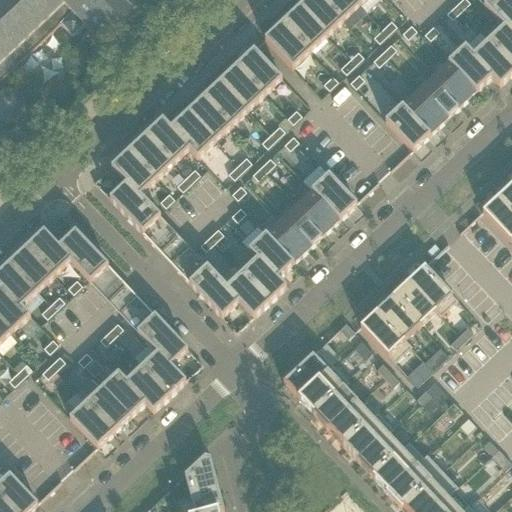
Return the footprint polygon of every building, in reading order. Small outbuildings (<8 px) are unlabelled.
[(0,0),(0,121),(1,122),(2,122),(3,123),(4,123),(5,124),(6,124),(8,124),(9,125),(10,124),(11,124),(13,124),(14,124),(15,123),(16,123),(17,122),(18,121),(19,121),(20,120),(21,119),(22,118),(22,116),(23,115),(23,114),(24,113),(24,112),(24,110),(24,109),(24,108),(24,107),(23,105),(23,104),(22,103),(22,102),(21,101),(20,100),(19,99),(18,98),(17,97),(16,97),(15,96),(14,96),(12,96),(11,95),(10,95),(9,95),(7,95),(6,96),(5,96),(0,90),(0,85),(61,28),(72,40),(84,29),(102,48),(116,35),(124,44),(135,34),(127,25),(140,12),(128,0),(0,0)] [(310,0),(298,11),(299,12),(326,41),(343,25),(319,0),(310,0)] [(319,0),(343,25),(360,9),(351,0),(319,0)] [(351,0),(360,9),(369,0),(351,0)] [(493,0),(483,9),(503,30),(504,31),(511,39),(511,4),(508,0),(493,0)] [(455,9),(460,15),(469,7),(463,1),(455,9)] [(455,9),(446,17),(452,23),(460,15),(455,9)] [(298,11),(281,27),(282,28),(309,57),(326,41),(299,12),(298,11)] [(382,33),(383,34),(388,39),(397,31),(391,25),(382,33)] [(281,27),(265,43),(292,73),(309,57),(282,28),(281,27)] [(411,29),(402,38),(408,44),(417,35),(411,29)] [(433,30),(424,39),(430,45),(439,36),(433,30)] [(489,45),(511,69),(511,39),(504,31),(503,30),(488,44),(489,45)] [(388,39),(383,34),(382,33),(373,42),(379,48),(388,39)] [(511,69),(489,45),(488,44),(473,59),(474,59),(493,79),(493,80),(492,81),(500,90),(511,78),(511,69)] [(387,63),(396,54),(391,49),(382,57),(387,63)] [(474,59),(473,59),(465,50),(449,65),(476,94),(477,94),(492,81),(493,80),(493,79),(474,59)] [(265,99),(282,83),(254,53),(237,69),(238,70),(265,99)] [(350,66),(355,70),(363,62),(358,56),(349,64),(350,66)] [(387,63),(382,57),(373,65),(379,71),(387,63)] [(355,70),(350,66),(349,64),(340,73),(346,79),(354,71),(355,70)] [(460,109),(461,109),(477,94),(476,94),(449,65),(433,80),(460,109)] [(237,69),(220,85),(221,86),(248,115),(265,99),(238,70),(237,69)] [(355,93),(364,85),(359,79),(350,87),(355,93)] [(329,95),(338,86),(332,80),(323,89),(329,95)] [(433,80),(417,96),(444,124),(445,125),(461,109),(460,109),(433,80)] [(220,85),(203,101),(204,102),(231,131),(248,115),(221,86),(220,85)] [(444,124),(417,96),(401,111),(408,117),(428,139),(429,140),(445,125),(444,124)] [(203,101),(186,117),(187,118),(214,146),(214,147),(231,131),(204,102),(203,101)] [(408,117),(401,111),(386,126),(413,155),(429,140),(428,139),(408,117)] [(296,115),(287,123),(293,129),(302,121),(296,115)] [(186,117),(171,131),(172,132),(191,152),(190,153),(189,154),(197,163),(214,147),(214,146),(187,118),(186,117)] [(171,131),(162,123),(145,139),(172,168),(173,169),(189,154),(190,153),(191,152),(172,132),(171,131)] [(271,140),(276,145),(285,136),(279,131),(270,139),(271,140)] [(157,184),(173,169),(172,168),(145,139),(129,154),(156,184),(157,184)] [(276,145),(271,140),(270,139),(261,147),(267,153),(275,145),(276,145)] [(298,147),(293,141),(284,149),(290,155),(298,147)] [(141,199),(157,184),(156,184),(129,154),(111,171),(126,187),(127,186),(127,185),(140,199),(141,199)] [(237,170),(243,176),(251,168),(245,162),(237,170)] [(261,171),(267,177),(275,168),(270,162),(261,171)] [(320,169),(304,184),(313,194),(341,223),(356,208),(329,179),(320,169)] [(237,170),(228,178),(234,184),(243,176),(237,170)] [(267,177),(261,171),(252,179),(258,185),(266,177),(267,177)] [(186,183),(191,188),(200,179),(194,173),(186,182),(186,183)] [(191,188),(186,183),(186,182),(177,190),(182,196),(191,188)] [(126,187),(109,202),(142,237),(160,220),(141,199),(140,199),(127,185),(127,186),(126,187)] [(511,187),(499,200),(511,213),(511,187)] [(241,190),(232,198),(237,204),(246,196),(241,190)] [(325,237),(341,223),(313,194),(297,208),(325,237)] [(169,198),(160,206),(166,212),(174,204),(169,198)] [(511,213),(499,200),(482,216),(511,247),(511,213)] [(309,252),(325,237),(297,208),(282,223),(309,252)] [(231,221),(237,226),(246,218),(240,212),(231,221)] [(294,267),(309,252),(282,223),(266,238),(294,267)] [(214,248),(223,239),(217,233),(209,242),(214,248)] [(59,250),(44,234),(27,250),(55,280),(70,265),(72,264),(59,250)] [(75,235),(59,250),(72,264),(70,265),(90,286),(108,269),(75,235)] [(278,282),(294,267),(266,238),(249,253),(257,262),(258,261),(278,282)] [(214,248),(209,242),(200,250),(206,256),(214,248)] [(55,280),(27,250),(10,266),(37,296),(55,280)] [(270,306),(286,291),(278,282),(258,261),(257,262),(242,277),(243,277),(269,305),(270,306)] [(10,266),(0,275),(0,290),(1,291),(21,312),(22,311),(37,296),(10,266)] [(189,287),(222,322),(238,306),(225,292),(226,291),(227,291),(207,269),(189,287)] [(425,270),(407,286),(436,316),(440,321),(458,305),(425,270)] [(242,277),(227,291),(226,291),(225,292),(238,306),(253,322),(270,306),(269,305),(243,277),(242,277)] [(407,286),(392,300),(420,330),(436,316),(407,286)] [(76,287),(67,295),(73,301),(82,293),(76,287)] [(21,312),(1,291),(0,291),(0,324),(12,337),(30,320),(22,311),(21,312)] [(392,300),(377,315),(405,344),(420,330),(392,300)] [(50,309),(51,310),(56,315),(65,307),(59,301),(50,309)] [(55,315),(56,315),(51,310),(50,309),(41,317),(47,323),(55,315)] [(377,315),(360,331),(394,368),(412,351),(405,344),(377,315)] [(155,319),(137,336),(157,357),(169,371),(171,369),(188,354),(155,319)] [(0,324),(0,347),(12,337),(0,324)] [(109,336),(114,342),(123,334),(117,328),(109,336)] [(346,329),(340,335),(348,344),(354,338),(346,329)] [(468,331),(459,340),(464,346),(473,337),(468,331)] [(105,350),(114,342),(109,336),(100,344),(105,350)] [(459,340),(450,348),(456,354),(464,346),(459,340)] [(44,352),(49,358),(58,350),(53,344),(44,352)] [(317,354),(283,387),(299,403),(333,370),(317,354)] [(86,357),(77,365),(83,371),(92,363),(86,357)] [(171,369),(169,371),(157,357),(142,371),(169,401),(186,385),(171,369)] [(56,376),(65,368),(59,362),(50,370),(56,376)] [(382,367),(376,373),(385,381),(391,376),(382,367)] [(17,377),(23,383),(32,374),(26,368),(17,377)] [(427,369),(418,378),(424,384),(433,375),(427,369)] [(56,376),(50,370),(42,378),(47,384),(56,376)] [(333,370),(299,403),(314,420),(344,392),(349,387),(333,370)] [(127,385),(126,386),(145,407),(153,416),(169,401),(142,371),(127,385)] [(118,376),(101,392),(129,422),(145,407),(126,386),(127,385),(118,376)] [(391,376),(385,381),(393,390),(399,385),(391,376)] [(14,391),(23,383),(17,377),(9,385),(14,391)] [(101,392),(85,407),(113,437),(129,422),(101,392)] [(344,392),(314,420),(328,435),(358,407),(344,392)] [(425,394),(416,403),(422,409),(431,400),(425,394)] [(453,406),(444,415),(453,424),(462,416),(453,406)] [(85,407),(69,422),(97,452),(113,437),(85,407)] [(358,407),(328,435),(342,450),(372,422),(358,407)] [(372,422),(342,450),(358,467),(388,439),(393,434),(377,417),(372,422)] [(468,422),(459,430),(467,439),(476,431),(468,422)] [(388,439),(358,467),(372,481),(401,453),(388,439)] [(489,444),(483,450),(491,459),(497,453),(489,444)] [(401,453),(372,481),(387,497),(423,463),(408,447),(401,453)] [(423,463),(387,497),(400,511),(403,511),(442,476),(427,459),(423,463)] [(205,460),(184,480),(193,511),(223,511),(210,462),(205,460)] [(442,476),(403,511),(436,511),(447,502),(458,492),(442,476)] [(0,487),(0,499),(11,511),(33,511),(38,508),(10,478),(0,487)] [(11,511),(0,499),(0,511),(11,511)] [(456,511),(447,502),(436,511),(456,511)]
